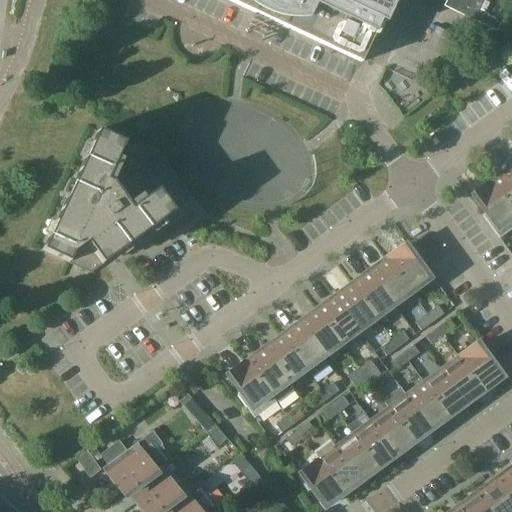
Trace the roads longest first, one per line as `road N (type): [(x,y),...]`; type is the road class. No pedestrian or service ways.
road 1 (residential): [(411,186),(173,358)]
road 2 (residential): [(373,511),(511,407)]
road 3 (residential): [(511,320),(411,186)]
road 4 (residential): [(511,114),(411,186)]
